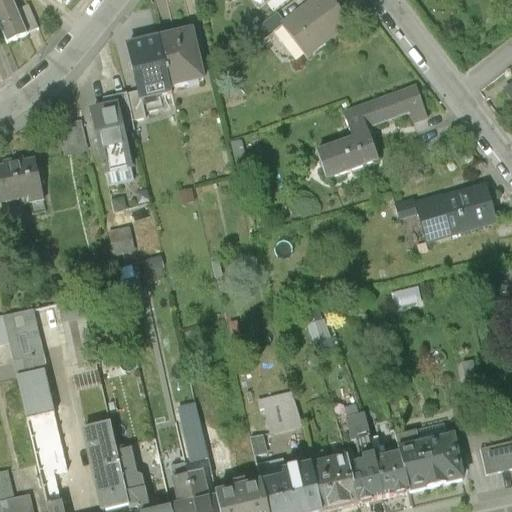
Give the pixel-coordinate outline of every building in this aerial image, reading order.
[(11,0),(7,0),(0,3),(0,27),(7,45),(27,36),(18,14),(11,0)] [(317,0),(284,25),(281,28),(305,60),(350,27),(329,0),(317,0)] [(28,10),(18,14),(27,36),(37,32),(28,10)] [(276,16),(256,31),(264,42),(281,28),(284,25),(276,16)] [(191,34),(159,41),(170,91),(203,83),(191,34)] [(159,41),(127,49),(138,95),(140,104),(141,104),(144,115),(162,111),(159,99),(171,97),(170,91),(159,41)] [(358,112),(366,130),(408,116),(412,126),(426,121),(416,92),(358,112)] [(140,104),(138,95),(126,97),(132,125),(145,121),(144,115),(141,104),(140,104)] [(115,100),(117,108),(123,136),(135,133),(132,125),(126,97),(115,100)] [(123,136),(117,108),(89,115),(106,183),(134,176),(123,136)] [(324,183),(378,165),(366,130),(358,112),(343,117),(352,144),(315,157),(324,183)] [(87,154),(81,126),(57,132),(63,159),(87,154)] [(35,165),(23,167),(22,163),(3,168),(4,171),(0,172),(0,205),(23,200),(42,196),(35,165)] [(486,190),(443,201),(442,200),(417,206),(427,246),(496,227),(486,190)] [(42,196),(23,200),(26,213),(31,211),(32,217),(46,214),(42,196)] [(511,266),(487,273),(492,295),(511,289),(511,266)] [(497,318),(492,295),(471,299),(476,323),(497,318)] [(82,302),(58,308),(67,348),(90,343),(82,302)] [(31,312),(3,319),(17,380),(44,374),(46,373),(31,312)] [(90,343),(67,348),(73,378),(97,373),(90,343)] [(478,389),(472,363),(461,366),(467,392),(478,389)] [(44,374),(17,380),(27,422),(54,416),(44,374)] [(301,430),(291,396),(257,403),(259,412),(263,411),(269,437),(301,430)] [(196,407),(178,411),(190,464),(208,460),(199,420),(196,407)] [(363,415),(345,420),(351,441),(355,441),(358,456),(363,462),(364,465),(374,463),(372,458),(363,415)] [(54,416),(27,422),(47,511),(62,511),(54,477),(59,476),(51,439),(59,437),(54,416)] [(110,425),(87,430),(106,511),(110,511),(129,508),(116,452),(110,425)] [(453,431),(396,445),(397,452),(408,495),(463,482),(460,471),(467,469),(459,440),(455,441),(453,431)] [(269,470),(261,437),(250,440),(261,488),(269,486),(269,470)] [(511,444),(479,452),(486,478),(511,471),(511,444)] [(129,449),(116,452),(129,508),(130,511),(160,511),(158,501),(146,503),(141,480),(136,478),(129,449)] [(372,458),(374,463),(382,501),(408,495),(397,452),(372,458)] [(313,469),(314,470),(323,511),(333,511),(358,506),(349,469),(347,461),(313,469)] [(364,465),(349,469),(358,506),(382,501),(374,463),(364,465)] [(187,478),(184,466),(170,469),(171,482),(176,503),(180,508),(193,505),(187,478)] [(269,486),(261,488),(266,511),(323,511),(314,470),(286,476),(287,482),(269,486)] [(205,486),(202,474),(187,478),(193,505),(202,503),(206,497),(205,486)] [(0,478),(0,505),(15,502),(9,477),(0,478)] [(266,511),(261,488),(216,498),(217,500),(219,511),(266,511)] [(29,511),(26,499),(15,502),(0,505),(0,511),(29,511)] [(202,503),(193,505),(194,511),(219,511),(217,500),(202,503)]
